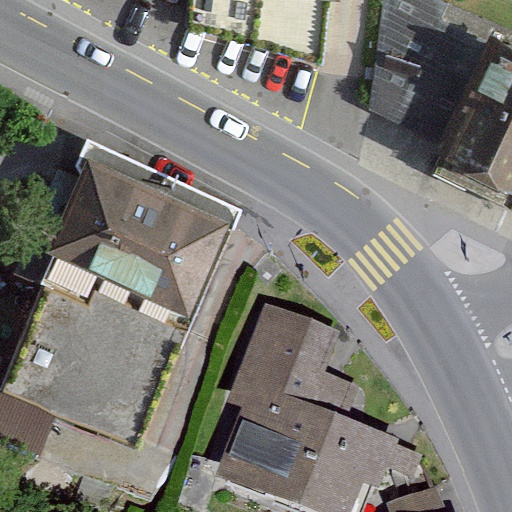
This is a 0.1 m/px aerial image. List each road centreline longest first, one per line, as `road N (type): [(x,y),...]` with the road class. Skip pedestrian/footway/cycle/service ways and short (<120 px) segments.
road 1 (secondary): [(451,345),(382,256),(311,200),(0,30)]
road 2 (secondary): [(511,502),(451,345)]
